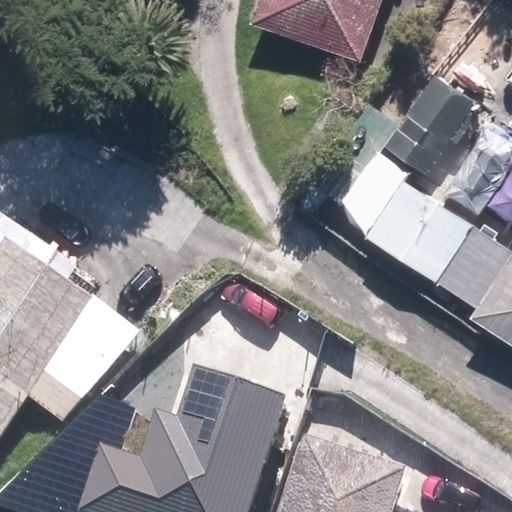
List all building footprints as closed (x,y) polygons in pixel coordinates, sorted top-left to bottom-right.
[(275,0),(266,25),(372,64),(396,0),(275,0)] [(490,108),(442,73),(387,147),(435,182),(490,108)] [(483,319),(511,338),(511,247),(414,182),(378,235),(489,310),(483,319)] [(52,194),(32,239),(93,266),(113,222),(52,194)] [(27,248),(0,285),(0,454),(35,406),(71,432),(143,331),(27,248)] [(181,437),(157,430),(144,472),(107,462),(92,511),(255,511),(286,408),(197,382),(181,437)] [(410,511),(422,474),(322,441),(298,511),(410,511)]
